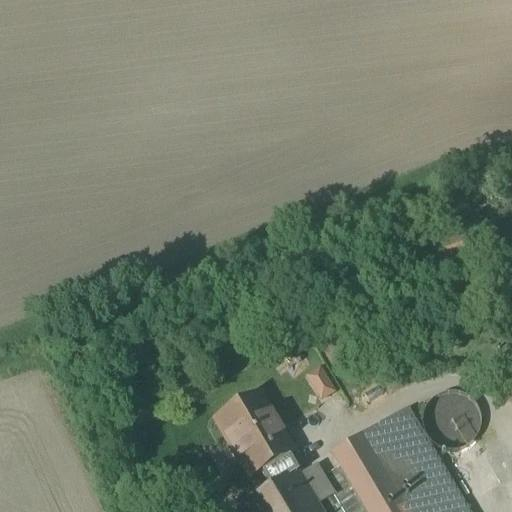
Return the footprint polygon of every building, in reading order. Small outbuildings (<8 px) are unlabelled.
[(467,257),(460,241),(425,254),(432,271),(467,257)] [(461,398),(451,396),(442,397),(434,401),(430,404),(425,412),(423,421),(424,428),(428,436),(435,444),(443,447),(453,448),(461,445),(469,440),(473,434),(476,425),(475,416),(473,410),(468,403),(461,398)] [(293,455),(259,399),(214,425),(248,482),(261,474),(272,492),(297,477),(286,459),(293,455)] [(465,511),(406,412),(332,456),(364,511),(465,511)] [(317,511),(297,477),(272,492),(241,510),(241,511),(317,511)]
